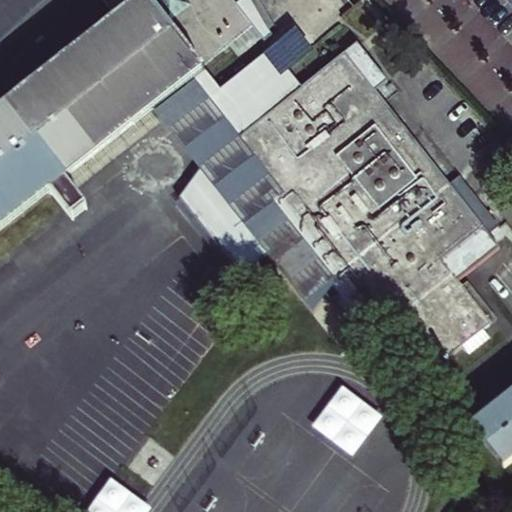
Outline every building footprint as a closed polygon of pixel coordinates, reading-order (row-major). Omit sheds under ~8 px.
[(233,3),(231,0),(100,0),(118,23),(0,116),(0,236),(52,196),(75,225),(89,214),(76,198),(66,185),(151,117),(204,75),(206,73),(202,69),(252,28),(264,43),(272,36),(250,0),(242,0),(236,5),(233,3)] [(0,0),(0,40),(44,0),(0,0)] [(344,55),(353,66),(364,56),(356,46),(344,55)] [(363,304),(386,333),(401,321),(439,369),(464,348),(485,331),(497,321),(468,284),(463,288),(458,283),(500,249),(489,235),(449,186),(375,93),(387,84),(364,56),(353,66),(344,55),(301,90),(270,52),(219,94),(250,132),(235,144),(274,193),(262,203),(332,292),(338,299),(331,305),(343,320),(363,304)] [(250,132),(219,94),(204,75),(151,117),(162,130),(202,177),(208,170),(278,257),(270,263),(313,318),(332,292),(262,203),(274,193),(235,144),(250,132)] [(151,117),(66,185),(76,198),(162,130),(151,117)] [(270,263),(278,257),(208,170),(202,177),(181,205),(244,284),(270,263)] [(489,235),(499,227),(459,178),(449,186),(489,235)] [(485,331),(464,348),(470,355),(491,338),(485,331)] [(511,396),(477,425),(508,465),(511,461),(511,396)]
